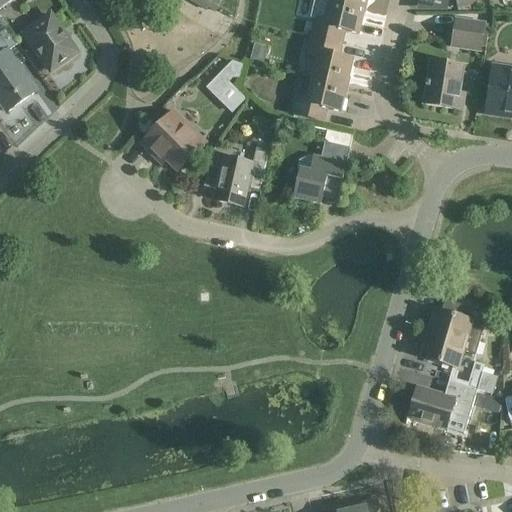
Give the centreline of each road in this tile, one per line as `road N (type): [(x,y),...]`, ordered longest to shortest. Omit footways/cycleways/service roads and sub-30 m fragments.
road 1 (residential): [(423,231),(362,222),(294,250),(183,230),(126,187)]
road 2 (residential): [(75,0),(110,53),(101,92),(0,181)]
road 3 (residential): [(355,447),(423,231)]
road 4 (residential): [(442,178),(400,138),(382,104),(400,0)]
road 5 (residential): [(200,503),(315,481),(334,473),(355,447)]
road 6 (residential): [(511,472),(465,472),(355,447)]
